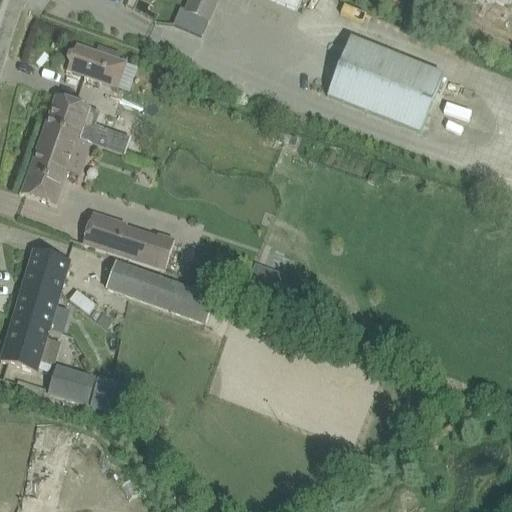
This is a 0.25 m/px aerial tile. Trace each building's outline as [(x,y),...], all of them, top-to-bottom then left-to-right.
[(191,0),(186,13),(208,23),(217,0),(191,0)] [(268,0),(296,12),(301,0),(268,0)] [(327,98),(420,135),(443,78),(350,41),(327,98)] [(110,59),(76,48),(67,73),(101,85),(110,59)] [(56,98),(45,129),(79,141),(79,142),(90,146),(95,133),(84,129),(90,110),(56,98)] [(79,141),(45,129),(22,197),(56,209),(79,142),(79,141)] [(271,131),(268,140),(284,146),(288,136),(271,131)] [(370,175),(367,182),(375,185),(378,178),(370,175)] [(93,216),(82,248),(116,259),(126,230),(127,227),(93,216)] [(70,263),(53,258),(34,252),(14,321),(50,331),(70,263)] [(106,292),(206,328),(216,299),(117,264),(106,292)] [(6,346),(1,364),(20,370),(37,375),(41,362),(53,366),(59,344),(47,340),(50,331),(14,321),(6,346)] [(56,366),(48,395),(69,401),(88,407),(90,399),(96,381),(97,378),(86,375),(56,366)] [(90,399),(88,407),(113,413),(127,417),(135,389),(128,387),(127,384),(112,380),(98,375),(97,378),(96,381),(90,399)]
